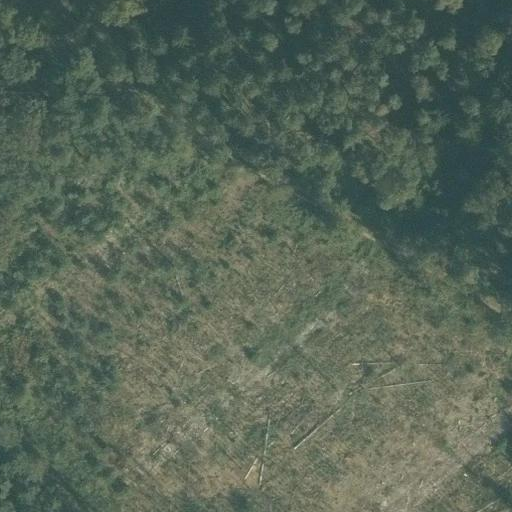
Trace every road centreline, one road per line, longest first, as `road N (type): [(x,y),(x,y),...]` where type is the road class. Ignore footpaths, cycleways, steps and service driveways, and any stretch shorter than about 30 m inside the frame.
road 1 (track): [(68,54),(511,316)]
road 2 (track): [(99,0),(68,54),(0,14)]
road 3 (track): [(99,511),(40,438),(0,414)]
